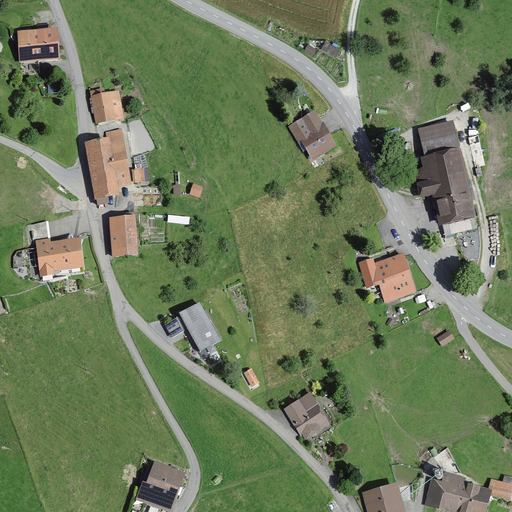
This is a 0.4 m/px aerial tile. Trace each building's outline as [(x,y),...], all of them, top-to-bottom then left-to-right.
[(39,74),(38,57),(56,56),(55,32),(35,33),(35,37),(20,37),(22,75),(39,74)] [(48,83),(49,93),(58,93),(58,83),(48,83)] [(114,119),(113,117),(118,116),(115,100),(118,99),(117,94),(92,99),(96,122),(114,119)] [(330,148),(311,115),(289,128),(297,142),(301,140),(312,158),(330,148)] [(458,187),(456,180),(465,178),(451,123),(430,128),(434,143),(422,146),(428,170),(413,174),(415,183),(412,183),(413,186),(419,186),(422,195),(434,192),(442,225),(471,218),(463,185),(458,187)] [(110,134),(111,141),(120,140),(119,132),(110,134)] [(466,138),(473,167),(483,164),(476,136),(466,138)] [(106,146),(106,143),(87,146),(87,157),(94,198),(104,197),(107,190),(115,189),(114,182),(126,180),(120,144),(106,146)] [(171,214),(170,220),(190,223),(191,217),(171,214)] [(131,257),(129,240),(134,240),(132,215),(125,215),(125,221),(110,222),(113,258),(131,257)] [(35,238),(49,238),(50,227),(35,226),(35,238)] [(48,247),(47,241),(36,243),(40,276),(51,275),(51,269),(79,265),(76,243),(48,247)] [(392,279),(391,277),(404,273),(400,259),(392,262),(391,259),(372,264),(371,259),(358,263),(365,289),(378,284),(392,279)] [(411,284),(408,285),(404,273),(391,277),(392,279),(378,284),(383,299),(397,295),(398,297),(414,292),(411,284)] [(178,317),(198,351),(218,339),(199,305),(178,317)] [(168,325),(173,335),(185,330),(180,319),(168,325)] [(437,338),(442,345),(452,339),(447,332),(437,338)] [(244,373),(251,386),(257,383),(250,370),(244,373)] [(282,410),(299,437),(323,423),(314,407),(315,407),(306,391),(300,394),(302,398),(282,410)] [(145,469),(140,484),(144,485),(140,493),(138,492),(131,511),(140,511),(143,503),(166,511),(180,476),(169,471),(168,475),(153,469),(152,471),(145,469)] [(454,506),(474,511),(481,511),(487,494),(461,486),(464,477),(445,471),(434,505),(453,511),(454,506)] [(493,492),(492,496),(509,501),(511,492),(511,480),(505,478),(503,485),(492,481),(489,491),(493,492)] [(368,496),(371,511),(402,511),(396,488),(368,496)]
